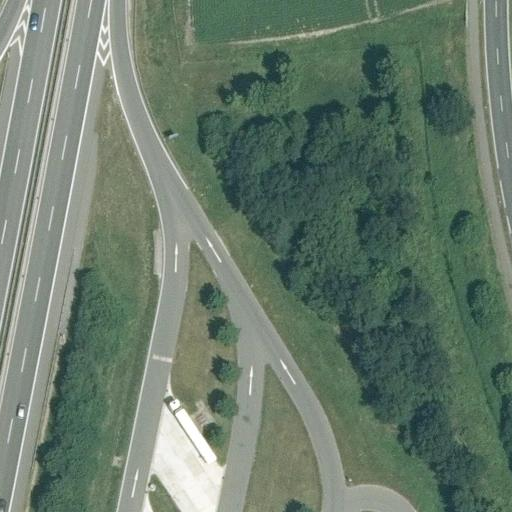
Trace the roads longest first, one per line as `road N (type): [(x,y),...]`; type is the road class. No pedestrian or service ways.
road 1 (motorway): [(0,482),(89,0)]
road 2 (motorway): [(45,0),(0,247)]
road 3 (tertiary): [(511,149),(498,0)]
